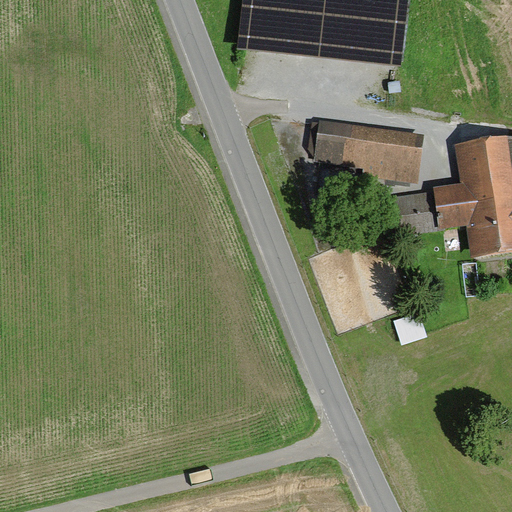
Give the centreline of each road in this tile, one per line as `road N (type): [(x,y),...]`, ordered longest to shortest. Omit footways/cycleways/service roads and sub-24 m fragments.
road 1 (residential): [(387,511),(178,0)]
road 2 (track): [(54,511),(350,434)]
road 3 (track): [(511,130),(213,94)]
